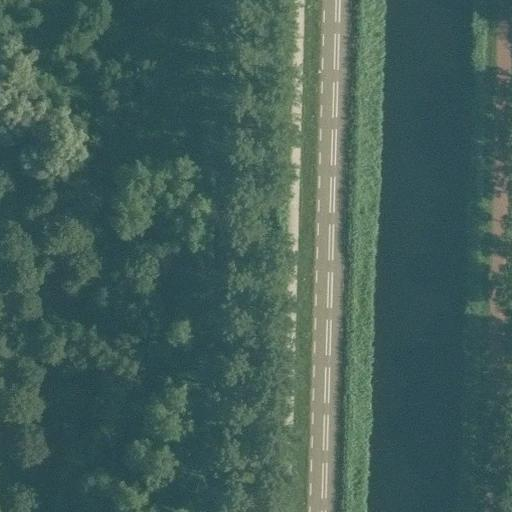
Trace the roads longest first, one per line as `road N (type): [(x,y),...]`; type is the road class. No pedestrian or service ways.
road 1 (secondary): [(322,511),(337,0)]
road 2 (unclassified): [(493,511),(507,0)]
